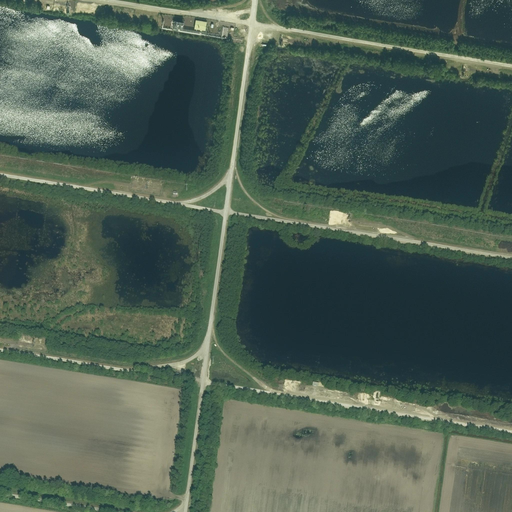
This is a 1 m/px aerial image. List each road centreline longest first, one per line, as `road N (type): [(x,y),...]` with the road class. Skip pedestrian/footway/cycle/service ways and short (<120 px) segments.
road 1 (track): [(0,175),(511,259)]
road 2 (track): [(252,23),(186,511)]
road 3 (track): [(511,430),(207,382),(180,364)]
road 4 (track): [(511,62),(252,23)]
road 5 (track): [(209,341),(180,364),(132,369),(0,349)]
road 6 (track): [(252,23),(113,0)]
road 7 (track): [(0,492),(123,511)]
